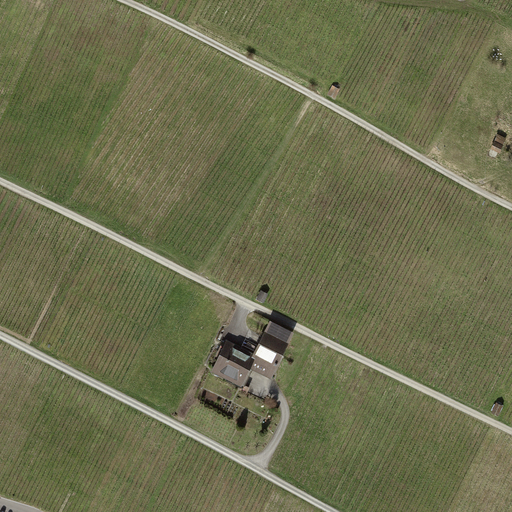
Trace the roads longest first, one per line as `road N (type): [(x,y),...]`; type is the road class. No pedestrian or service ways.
road 1 (track): [(511,431),(0,181)]
road 2 (track): [(511,206),(122,0)]
road 3 (track): [(329,511),(0,339)]
road 4 (track): [(197,279),(311,94)]
road 5 (track): [(366,0),(455,8),(511,29)]
